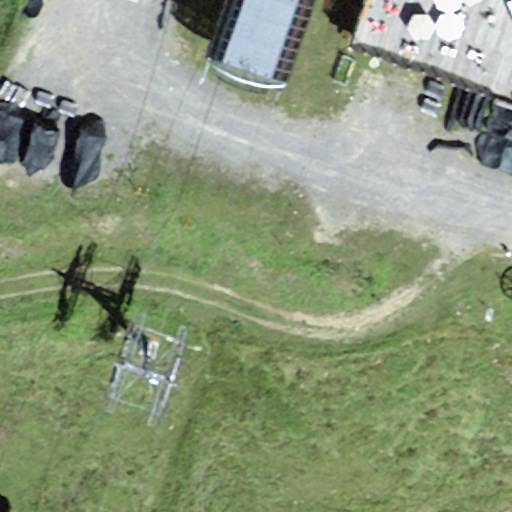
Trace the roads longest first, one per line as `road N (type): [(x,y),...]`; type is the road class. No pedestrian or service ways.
road 1 (track): [(0,296),(128,285),(296,320),(365,320),(467,259),(496,194)]
road 2 (track): [(27,48),(511,199)]
